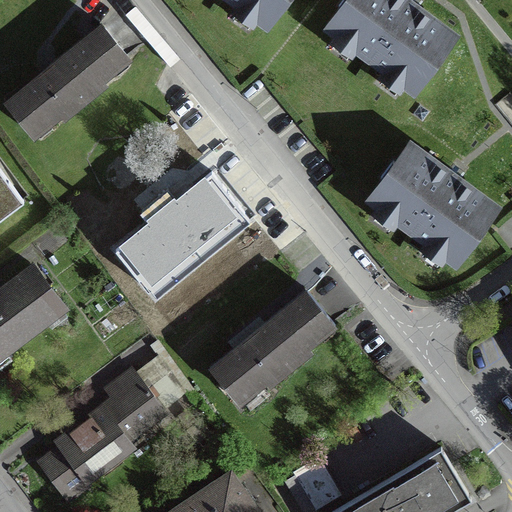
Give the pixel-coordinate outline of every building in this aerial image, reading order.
[(231,0),(267,26),(280,7),(283,9),(290,0),(231,0)] [(409,5),(401,0),(342,0),(338,7),(340,9),(327,27),(414,91),(427,73),(430,75),(443,58),(440,56),(453,38),(409,5)] [(49,69),(6,103),(32,135),(59,114),(62,118),(103,84),(100,80),(127,59),(101,27),(49,69)] [(485,230),(481,227),(495,209),(452,178),(408,146),(395,164),(392,162),(379,178),(382,180),(369,199),(456,262),(469,244),(472,246),(485,230)] [(0,218),(25,200),(0,167),(0,218)] [(169,262),(172,266),(213,232),(210,228),(236,206),(210,174),(158,216),(115,251),(142,284),(169,262)] [(0,353),(62,308),(32,267),(0,290),(0,353)] [(264,379),(267,383),(309,350),(306,346),(332,324),(306,292),(251,336),(211,368),(237,401),(264,379)] [(62,449),(41,465),(68,500),(89,485),(84,479),(130,444),(126,438),(180,397),(165,376),(146,390),(132,370),(107,388),(116,400),(104,409),(103,408),(57,443),(62,449)] [(330,511),(449,511),(470,500),(440,448),(330,511)] [(292,473),(314,510),(340,495),(318,457),(292,473)] [(229,475),(174,511),(253,511),(246,501),(229,475)]
